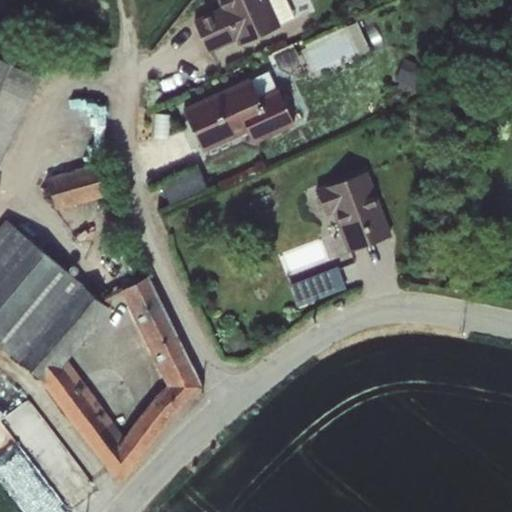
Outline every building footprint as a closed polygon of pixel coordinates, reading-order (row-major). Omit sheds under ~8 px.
[(194,21),(210,55),(244,42),(249,52),(290,32),(273,0),(217,0),(221,9),(194,21)] [(0,162),(41,70),(0,51),(0,162)] [(249,81),(180,107),(198,156),(247,137),(255,145),(305,121),(301,113),(270,121),(249,81)] [(54,203),(98,198),(93,164),(50,170),(54,203)] [(367,165),(315,185),(344,259),(396,240),(367,165)] [(7,215),(0,224),(0,340),(51,382),(69,423),(128,472),(195,392),(204,388),(164,294),(158,290),(150,272),(115,287),(130,298),(165,379),(131,420),(114,427),(79,346),(114,303),(7,215)] [(9,419),(69,496),(94,476),(35,399),(9,419)]
